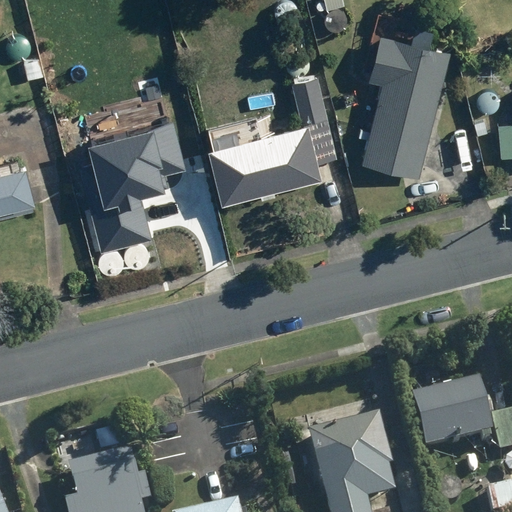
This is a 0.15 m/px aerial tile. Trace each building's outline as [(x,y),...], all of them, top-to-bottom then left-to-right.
[(143,33),(153,71),(173,65),(162,27),(143,33)] [(452,52),(383,34),(371,80),(385,83),(373,130),(363,128),(361,136),(370,138),(365,162),(420,176),(452,52)] [(26,61),(29,77),(44,73),(40,58),(26,61)] [(223,204),(323,179),(319,162),(340,157),(318,74),(293,81),(304,123),(210,148),(223,204)] [(476,121),(479,134),(489,131),(486,118),(476,121)] [(511,122),(500,124),(503,157),(511,156),(511,122)] [(90,149),(108,215),(95,219),(103,251),(151,239),(141,203),(168,196),(164,178),(185,172),(173,127),(90,149)] [(0,210),(37,201),(27,163),(0,170),(0,210)] [(435,375),(430,370),(424,370),(419,374),(419,382),(423,386),(431,386),(435,381),(435,375)] [(426,456),(493,438),(478,385),(412,402),(426,456)] [(511,415),(492,420),(500,455),(511,452),(511,415)] [(312,432),(331,511),(371,511),(367,495),(396,488),(379,416),(312,432)] [(106,442),(101,437),(95,438),(90,442),(90,449),(95,453),(102,454),(106,449),(106,442)] [(141,511),(138,500),(142,499),(132,465),(118,468),(116,461),(92,467),(95,476),(72,481),(78,505),(64,508),(64,511),(141,511)] [(511,511),(511,488),(487,493),(491,511),(511,511)]
